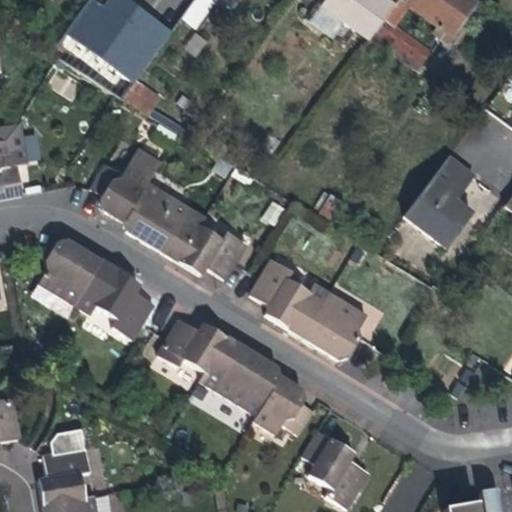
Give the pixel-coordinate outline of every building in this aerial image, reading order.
[(120,99),(170,30),(128,0),(86,0),(49,55),(56,60),(114,95),(120,99)] [(193,29),(213,0),(192,0),(179,18),(193,29)] [(367,39),(368,38),(392,5),(385,0),(322,0),(319,4),(367,39)] [(395,0),(392,5),(368,38),(416,71),(428,53),(392,26),(407,7),(450,38),(475,3),(471,0),(395,0)] [(133,80),(121,101),(147,116),(159,96),(133,80)] [(17,125),(0,128),(0,202),(20,199),(15,167),(24,166),(17,125)] [(472,177),(446,158),(436,171),(462,191),(472,177)] [(110,216),(123,224),(146,185),(149,180),(126,166),(121,175),(103,164),(89,187),(100,195),(96,200),(98,209),(110,216)] [(462,191),(436,171),(427,183),(453,202),(462,191)] [(427,183),(401,216),(445,249),(470,215),(453,202),(427,183)] [(189,211),(146,185),(123,224),(123,230),(143,243),(162,254),(189,211)] [(310,211),(332,224),(343,205),(321,193),(310,211)] [(511,193),(502,207),(511,214),(511,193)] [(268,202),(262,222),(276,226),(282,206),(268,202)] [(203,219),(189,211),(162,254),(181,266),(198,276),(203,267),(223,279),(233,262),(244,244),(225,233),(220,240),(198,227),(203,219)] [(38,284),(73,305),(99,263),(85,255),(62,241),(54,244),(43,262),(44,272),(38,284)] [(279,325),(301,339),(328,296),(311,285),(306,293),(284,279),(288,272),(269,260),(248,295),(266,307),(262,314),(279,325)] [(119,276),(99,263),(73,305),(89,315),(93,308),(115,322),(111,329),(130,340),(151,306),(132,294),(137,287),(119,276)] [(363,317),(328,296),(301,339),(322,352),(336,360),(345,358),(358,338),(356,330),(363,317)] [(197,381),(213,391),(238,348),(215,334),(201,326),(197,333),(176,321),(155,355),(177,368),(181,362),(202,374),(197,381)] [(213,391),(255,417),(278,380),(275,371),(257,360),(238,348),(213,391)] [(293,389),(278,380),(255,417),(252,422),(275,436),(281,426),(296,436),(312,411),(301,404),(303,401),(302,395),(293,389)] [(239,431),(249,414),(198,382),(188,399),(239,431)] [(0,443),(18,440),(10,400),(0,401),(0,443)] [(49,446),(51,457),(83,451),(80,431),(57,435),(49,446)] [(315,433),(300,458),(312,465),(306,475),(330,490),(326,497),(344,509),(366,475),(346,463),(351,455),(342,450),(315,433)] [(41,505),(42,511),(93,511),(93,506),(91,499),(83,500),(79,475),(87,473),(83,451),(51,457),(42,458),(45,480),(37,482),(41,505)] [(477,493),(479,504),(480,511),(499,511),(496,490),(477,493)] [(106,504),(105,496),(91,499),(93,506),(106,504)]
